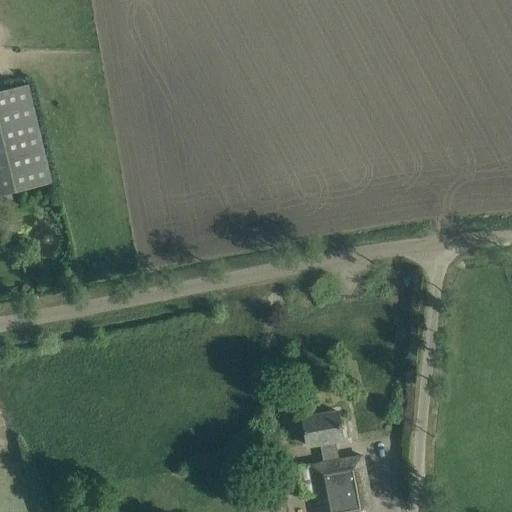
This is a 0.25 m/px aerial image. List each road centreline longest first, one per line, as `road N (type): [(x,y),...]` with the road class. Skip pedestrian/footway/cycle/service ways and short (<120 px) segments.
road 1 (unclassified): [(0,324),(438,244)]
road 2 (unclassified): [(438,244),(418,452),(422,511)]
